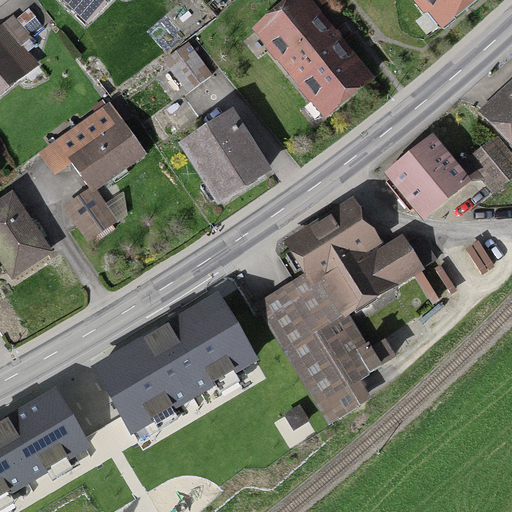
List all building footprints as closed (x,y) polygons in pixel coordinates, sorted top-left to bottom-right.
[(69,0),(88,19),(89,21),(109,0),(69,0)] [(312,14),(330,0),(300,0),(303,2),(312,14)] [(419,0),(418,3),(426,13),(435,12),(443,22),(444,23),(472,0),(419,0)] [(312,14),(303,2),(264,34),(273,45),(271,51),(279,60),(284,59),(306,86),(304,92),(312,101),(318,100),(327,112),(366,80),(338,46),(340,41),(336,35),(330,36),(312,14)] [(31,38),(15,18),(0,31),(0,94),(25,73),(24,72),(23,72),(10,56),(31,38)] [(167,62),(190,94),(213,76),(190,45),(167,62)] [(511,90),(487,114),(511,140),(511,90)] [(112,108),(44,155),(57,173),(72,162),(93,192),(94,191),(113,178),(126,169),(145,155),(112,108)] [(188,148),(222,201),(265,174),(231,120),(188,148)] [(511,179),(511,156),(498,139),(470,162),(496,193),(511,179)] [(400,173),(388,182),(412,211),(418,206),(425,215),(464,184),(434,146),(423,155),(414,148),(395,164),(400,173)] [(94,191),(93,192),(69,209),(91,240),(116,222),(94,191)] [(36,234),(13,199),(0,207),(0,254),(12,272),(14,276),(31,265),(49,253),(41,241),(36,234)] [(345,390),(386,364),(377,350),(371,354),(369,351),(367,353),(344,316),(405,278),(406,280),(437,261),(423,240),(409,249),(403,240),(379,255),(352,211),(296,246),(313,275),(262,306),(332,422),(356,407),(345,390)] [(97,375),(133,438),(254,369),(218,306),(97,375)] [(55,401),(0,433),(0,505),(87,455),(55,401)]
